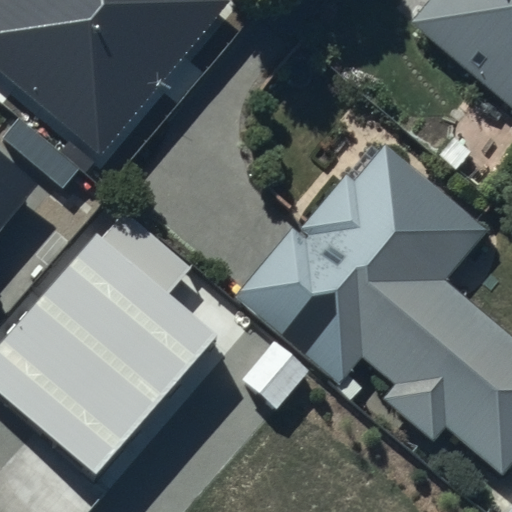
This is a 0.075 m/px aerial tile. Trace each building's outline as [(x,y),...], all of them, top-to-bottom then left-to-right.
[(230,0),(0,0),(0,73),(100,156),(230,0)] [(511,0),(424,0),(406,21),(511,107),(511,0)] [(511,466),(511,330),(448,277),(490,228),(384,140),(353,177),(345,170),(295,229),(291,226),(230,298),(337,387),(361,359),(388,381),(377,395),(433,442),(444,429),(503,477),(511,466)] [(0,227),(38,182),(0,149),(0,227)] [(216,334),(95,232),(0,344),(0,397),(94,477),(216,334)]
